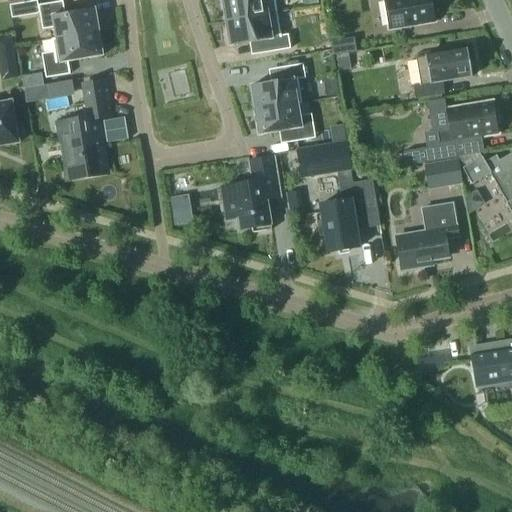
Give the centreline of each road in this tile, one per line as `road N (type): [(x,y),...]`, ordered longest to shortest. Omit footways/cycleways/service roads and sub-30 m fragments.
road 1 (residential): [(0,220),(394,333),(511,298)]
road 2 (residential): [(186,0),(235,144),(152,161),(127,0)]
